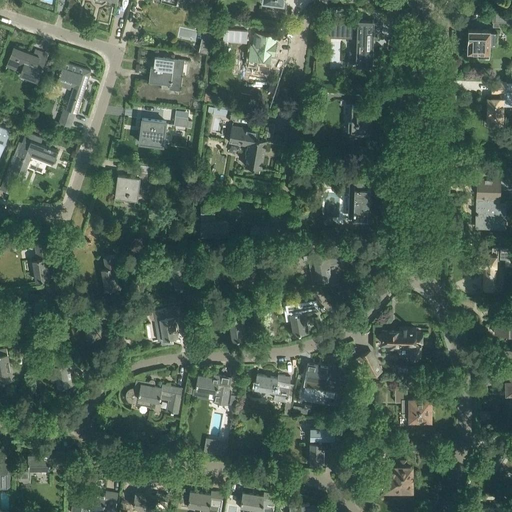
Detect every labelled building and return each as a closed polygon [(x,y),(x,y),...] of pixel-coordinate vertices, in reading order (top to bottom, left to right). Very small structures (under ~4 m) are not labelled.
[(492,12),(492,20),(511,20),(511,13),(492,12)] [(342,34),(357,34),(356,64),(357,64),(371,65),(372,65),(373,59),(372,59),(372,37),(376,38),(377,38),(378,23),(376,23),(374,23),(374,21),(372,20),(359,20),(357,20),(357,22),(331,21),(330,27),(342,27),(342,34)] [(468,28),(467,40),(468,40),(467,50),(478,51),(478,56),(489,56),(489,43),(496,44),(497,31),(490,30),(490,29),(468,28)] [(268,81),(271,57),(275,57),(276,44),(277,37),(260,34),(258,47),(250,46),(246,71),(247,72),(248,67),(256,68),(255,73),(268,74),(267,81),(268,81)] [(15,46),(7,65),(21,70),(20,74),(37,80),(48,53),(36,49),(34,53),(15,46)] [(181,90),(185,58),(156,54),(155,65),(152,65),(150,80),(170,83),(169,88),(181,90)] [(65,60),(60,75),(57,83),(71,87),(72,84),(74,85),(67,107),(64,107),(60,122),(71,125),(76,111),(78,112),(92,69),(65,60)] [(501,91),(501,97),(488,97),(487,123),(502,123),(502,105),(511,104),(511,86),(506,87),(506,81),(492,80),(492,91),(501,91)] [(351,105),(351,130),(372,131),(372,101),(362,101),(362,105),(351,105)] [(228,108),(209,105),(208,111),(213,112),(213,114),(226,116),(228,108)] [(228,108),(226,116),(234,117),(236,107),(228,106),(228,108)] [(176,108),(174,124),(192,127),(193,119),(188,119),(189,110),(176,108)] [(143,118),(140,141),(163,144),(166,121),(143,118)] [(0,153),(10,127),(0,122),(0,153)] [(231,127),(228,144),(248,147),(246,157),(244,166),(251,168),(251,169),(254,169),(254,168),(261,170),(266,141),(259,140),(259,139),(258,139),(260,132),(231,127)] [(59,149),(41,142),(43,137),(27,130),(20,147),(17,146),(13,156),(16,158),(11,172),(23,177),(32,154),(53,163),(59,149)] [(305,165),(305,176),(316,177),(317,165),(305,165)] [(511,166),(491,166),(472,166),(472,181),(480,181),(480,186),(478,186),(477,212),(476,212),(476,215),(477,215),(477,226),(506,227),(506,226),(504,226),(505,204),(496,203),(497,181),(511,181),(511,166)] [(118,173),(115,195),(138,198),(141,176),(155,178),(156,172),(128,168),(127,174),(118,173)] [(334,168),(333,176),(350,176),(348,218),(356,219),(356,226),(368,226),(368,222),(370,222),(370,187),(367,187),(367,169),(334,168)] [(329,191),(328,216),(340,216),(340,191),(329,191)] [(201,206),(201,222),(200,222),(200,230),(209,230),(209,237),(228,237),(228,223),(216,222),(215,206),(201,206)] [(141,223),(140,234),(154,235),(155,225),(141,223)] [(260,227),(260,239),(271,239),(271,240),(279,240),(279,227),(260,227)] [(37,259),(33,260),(36,281),(50,278),(47,258),(49,257),(48,251),(53,251),(51,239),(34,242),(33,235),(21,237),(23,247),(34,245),(37,259)] [(318,252),(308,254),(314,281),(326,279),(327,283),(337,282),(334,265),(330,266),(329,264),(329,261),(341,259),(339,248),(338,243),(317,247),(318,252)] [(477,251),(476,266),(483,266),(483,287),(496,287),(496,258),(498,258),(498,256),(511,256),(511,245),(492,245),(492,251),(477,251)] [(258,283),(255,265),(264,264),(261,251),(236,255),(239,272),(242,272),(244,285),(258,283)] [(104,282),(103,282),(104,288),(105,288),(105,289),(121,286),(120,286),(117,266),(125,264),(123,252),(104,256),(106,267),(102,268),(104,282)] [(176,255),(164,256),(166,268),(172,267),(176,288),(190,285),(187,268),(195,267),(193,254),(176,257),(176,255)] [(26,263),(28,275),(34,274),(32,262),(26,263)] [(27,290),(8,293),(9,300),(28,297),(27,290)] [(291,312),(290,312),(293,326),(292,327),(293,333),(294,332),(294,334),(308,331),(304,308),(318,306),(316,297),(285,302),(287,311),(290,310),(291,312)] [(19,306),(15,307),(19,328),(33,326),(29,300),(19,301),(19,306)] [(106,316),(104,308),(104,304),(83,307),(84,316),(86,330),(85,330),(86,336),(87,336),(87,337),(102,335),(102,334),(101,334),(98,317),(106,316)] [(149,313),(149,315),(150,316),(151,317),(152,318),(153,319),(154,319),(155,319),(158,340),(163,339),(164,339),(165,345),(174,344),(173,337),(178,337),(175,319),(182,318),(180,305),(172,306),(172,305),(166,306),(167,307),(153,309),(152,310),(151,311),(150,312),(149,313)] [(249,306),(225,310),(226,319),(229,318),(233,340),(247,337),(244,320),(251,318),(249,306)] [(511,311),(496,311),(495,333),(511,333),(511,311)] [(382,330),(382,333),(379,334),(379,338),(382,339),(381,342),(390,343),(390,345),(393,346),(393,348),(397,348),(398,346),(400,346),(410,346),(410,358),(418,358),(418,343),(421,343),(421,340),(422,339),(422,335),(421,334),(421,331),(414,331),(414,327),(400,327),(400,331),(382,330)] [(19,344),(11,345),(13,356),(21,355),(19,344)] [(0,381),(12,380),(7,348),(0,349),(0,381)] [(372,349),(356,358),(359,363),(361,362),(369,377),(383,369),(372,349)] [(58,355),(49,357),(50,366),(55,365),(58,387),(72,384),(69,367),(77,365),(75,353),(67,355),(68,358),(59,360),(58,355)] [(308,363),(305,377),(326,381),(325,384),(338,386),(334,403),(345,405),(350,380),(340,378),(342,366),(329,363),(328,367),(308,363)] [(198,374),(196,387),(198,387),(198,388),(204,389),(204,388),(217,390),(215,400),(228,402),(233,376),(214,372),(213,376),(198,374)] [(257,373),(254,387),(275,391),(274,399),(287,401),(291,376),(278,374),(278,377),(257,373)] [(149,381),(136,378),(135,387),(130,388),(127,391),(126,395),(128,400),(132,402),(137,403),(151,405),(152,399),(159,400),(160,397),(167,398),(167,397),(169,397),(166,410),(178,412),(182,387),(162,383),(162,386),(149,384),(149,381)] [(407,398),(407,393),(396,393),(396,400),(403,400),(403,409),(410,409),(410,421),(421,422),(421,418),(430,419),(430,416),(432,416),(432,411),(430,411),(430,405),(431,405),(432,400),(430,400),(430,398),(407,398)] [(324,438),(341,438),(341,426),(310,426),(310,442),(310,456),(309,456),(309,461),(310,461),(310,463),(325,463),(324,463),(324,454),(324,438)] [(504,461),(500,469),(506,473),(509,468),(511,469),(511,441),(510,440),(503,451),(509,455),(510,456),(506,462),(504,461)] [(29,458),(21,458),(21,480),(30,479),(29,468),(50,468),(50,463),(66,463),(66,450),(45,451),(45,454),(28,454),(29,458)] [(372,451),(372,467),(383,467),(383,451),(372,451)] [(399,466),(384,466),(384,491),(392,491),(392,489),(400,489),(402,490),(406,490),(408,489),(410,489),(410,486),(411,486),(411,480),(410,480),(410,466),(405,466),(405,459),(399,459),(399,466)] [(0,485),(10,486),(10,462),(0,462),(0,485)] [(85,490),(83,498),(74,496),(71,511),(88,511),(90,505),(103,508),(102,511),(109,511),(115,511),(118,492),(106,490),(106,493),(85,490)] [(182,496),(181,503),(188,504),(201,506),(200,511),(220,511),(222,504),(224,492),(211,490),(211,493),(190,490),(189,497),(182,496)] [(243,490),(241,506),(261,509),(260,511),(273,511),(275,505),(277,493),(264,491),(264,494),(243,490)] [(135,492),(133,508),(153,511),(166,511),(169,495),(157,493),(156,496),(135,492)] [(290,502),(290,511),(288,511),(325,511),(326,507),(318,507),(318,505),(310,505),(310,503),(290,502)]
